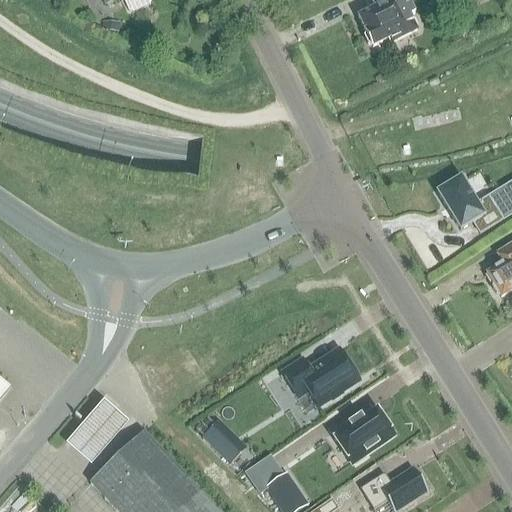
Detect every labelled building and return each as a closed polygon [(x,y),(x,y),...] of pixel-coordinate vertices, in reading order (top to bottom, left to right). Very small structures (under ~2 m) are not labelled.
[(116,0),(118,0),(120,3),(122,2),(127,12),(132,14),(148,6),(150,2),(149,0),(100,0),(103,6),(116,0)] [(373,10),(356,18),(364,33),(363,33),(365,36),(363,39),(367,46),(370,47),(371,49),(387,41),(389,45),(415,33),(409,21),(410,20),(408,15),(412,13),(407,4),(403,6),(400,0),(399,1),(398,0),(381,0),(371,5),(373,10)] [(500,222),(485,199),(474,206),(458,180),(434,195),(458,233),(470,225),(477,236),(500,222)] [(495,296),(498,295),(500,299),(511,291),(511,245),(495,256),(500,266),(485,275),(492,286),(491,289),(495,296)] [(301,362),(281,375),(297,400),(307,394),(316,409),(357,383),(338,353),(307,372),(301,362)] [(104,401),(67,444),(79,455),(91,466),(128,421),(116,411),(104,401)] [(331,444),(351,474),(354,472),(356,474),(366,467),(364,465),(393,446),(377,422),(363,431),(360,427),(349,435),(348,433),(331,444)] [(225,435),(215,425),(200,441),(210,450),(225,435)] [(215,511),(142,436),(89,485),(114,511),(215,511)] [(383,476),(359,491),(371,511),(372,511),(386,504),(390,511),(397,511),(426,494),(412,470),(388,485),(383,476)] [(276,483),(264,491),(278,511),(297,511),(303,509),(292,494),(287,498),(276,483)] [(344,511),(346,511),(339,499),(316,511),(344,511)]
